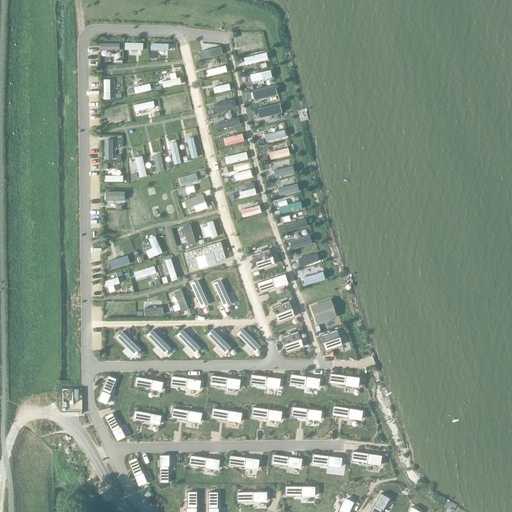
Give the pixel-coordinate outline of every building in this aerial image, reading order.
[(220,242),(183,253),(189,270),(225,259),(220,242)] [(269,249),(252,255),(257,270),(274,264),(269,249)] [(330,300),(311,306),(317,323),(336,317),(330,300)] [(288,301),(272,307),(277,322),(294,316),(288,301)] [(336,330),(320,336),(325,351),(342,345),(336,330)] [(297,331),(280,337),(286,352),(302,347),(297,331)]
